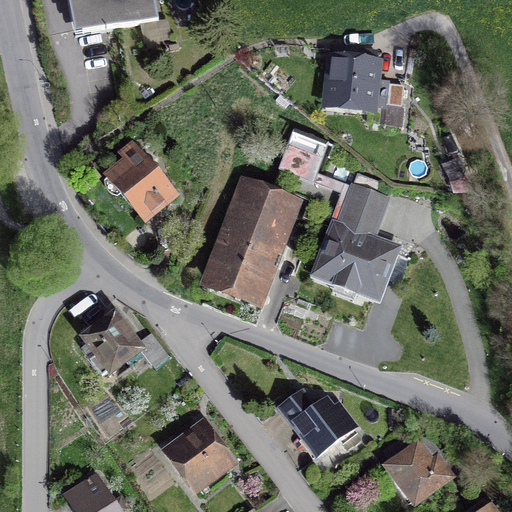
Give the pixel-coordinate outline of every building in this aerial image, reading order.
[(75,0),(82,37),(147,25),(158,22),(153,0),(75,0)] [(376,54),(336,50),(330,104),(386,110),(389,83),(373,82),(376,54)] [(329,144),(293,131),(278,172),(313,185),(329,144)] [(175,197),(138,153),(108,179),(145,222),(175,197)] [(382,184),(357,175),(352,189),(354,189),(343,217),(342,217),(320,276),(376,296),(392,252),(372,245),(377,230),(387,201),(377,198),(382,184)] [(293,205),(247,187),(210,286),(256,304),(293,205)] [(141,351),(115,317),(85,340),(89,345),(82,351),(102,377),(108,372),(111,374),(141,351)] [(336,407),(332,411),(325,402),(314,411),(301,394),(280,410),(318,458),(354,430),(336,407)] [(228,463),(198,425),(181,439),(185,444),(171,455),(203,496),(228,477),(222,468),(228,463)] [(419,444),(409,432),(387,448),(397,460),(387,468),(415,507),(452,478),(442,465),(445,462),(433,445),(423,440),(419,444)] [(115,505),(97,478),(67,497),(77,511),(126,511),(128,511),(121,501),(115,505)]
